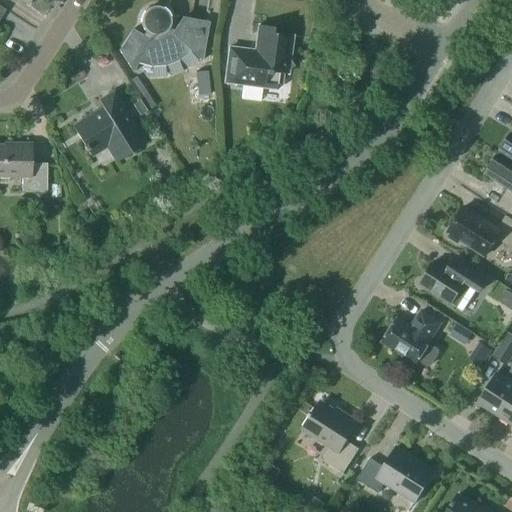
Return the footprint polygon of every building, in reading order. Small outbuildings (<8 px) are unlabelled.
[(144,36),(132,29),(119,50),(134,72),(137,62),(151,66),(166,65),(180,60),(191,50),(202,61),(209,22),(183,17),(173,31),(169,28),(170,26),(170,24),(170,22),(170,19),(170,16),(168,13),(165,9),(162,7),(159,6),(155,6),(151,7),(147,8),(144,11),(142,14),(141,18),(141,22),(141,25),(142,28),(144,30),(146,32),(144,36)] [(288,70),(293,66),(289,60),(293,35),(273,33),(274,27),(259,25),(255,51),(229,47),(225,82),(276,89),(281,85),(283,73),(288,74),(288,70)] [(207,70),(196,72),(198,95),(210,93),(207,70)] [(114,91),(98,100),(103,107),(72,126),(91,157),(107,147),(116,162),(147,143),(114,91)] [(140,99),(133,104),(140,115),(147,110),(140,99)] [(511,133),(499,153),(511,161),(511,133)] [(0,176),(22,177),(22,191),(47,191),(47,163),(31,163),(31,143),(5,143),(5,145),(0,144),(0,176)] [(486,173),(508,188),(497,205),(511,213),(511,161),(499,153),(486,173)] [(449,237),(458,243),(460,240),(485,256),(496,238),(511,247),(511,218),(506,215),(499,227),(465,205),(448,232),(450,234),(449,237)] [(420,283),(452,304),(462,310),(476,289),(480,291),(488,277),(456,257),(448,268),(436,260),(420,283)] [(398,318),(383,342),(417,363),(418,360),(427,366),(432,365),(440,353),(439,347),(430,342),(432,340),(430,339),(442,322),(422,310),(412,327),(398,318)] [(459,321),(452,332),(467,341),(474,330),(459,321)] [(493,355),(507,364),(511,356),(511,333),(508,331),(493,355)] [(482,342),(474,356),(486,362),(494,348),(482,342)] [(478,403),(499,416),(511,394),(511,381),(498,372),(478,403)] [(511,394),(499,416),(511,424),(511,394)] [(322,460),(344,473),(359,448),(347,440),(359,422),(343,412),(342,414),(321,401),(303,428),(331,446),(322,460)] [(370,457),(357,479),(378,493),(386,480),(416,499),(417,498),(425,486),(434,473),(409,457),(411,455),(396,446),(384,466),(370,457)] [(308,491),(302,501),(319,511),(325,502),(308,491)] [(473,503),(459,494),(446,511),(491,511),(474,501),(473,503)]
